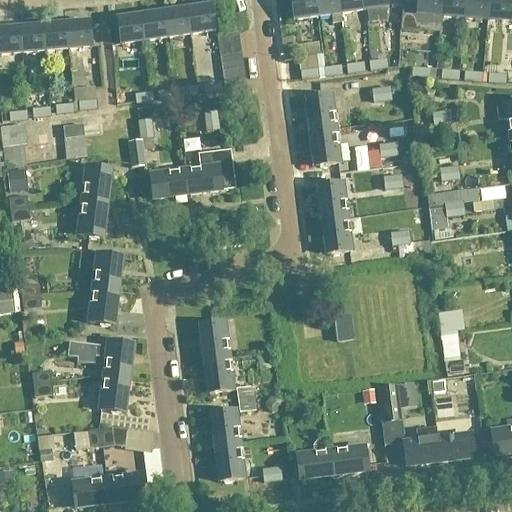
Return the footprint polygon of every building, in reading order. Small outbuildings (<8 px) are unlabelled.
[(288,0),(292,22),(315,19),(312,0),(288,0)] [(312,0),(315,19),(330,17),(338,16),(335,0),(312,0)] [(340,16),(360,13),(358,0),(335,0),(338,16),(340,16)] [(358,0),(360,13),(383,10),(382,0),(358,0)] [(437,36),(439,20),(440,0),(417,0),(417,2),(416,18),(414,34),(437,36)] [(463,0),(440,0),(439,20),(462,22),(463,0)] [(463,0),(462,22),(485,24),(486,0),(463,0)] [(510,0),(486,0),(485,24),(508,26),(510,0)] [(209,9),(185,12),(189,38),(212,34),(209,9)] [(185,12),(163,15),(166,41),(189,38),(185,12)] [(144,44),(166,41),(163,15),(140,18),(144,44)] [(340,16),(338,16),(330,17),(331,26),(340,24),(340,16)] [(121,47),(144,44),(140,18),(117,22),(121,47)] [(86,24),(62,26),(64,51),(88,50),(86,24)] [(62,26),(39,28),(41,53),(64,51),(62,26)] [(39,28),(16,29),(18,55),(41,53),(39,28)] [(0,56),(18,55),(16,29),(0,30),(0,56)] [(217,48),(238,45),(236,34),(216,37),(217,48)] [(219,59),(239,56),(238,45),(217,48),(219,59)] [(318,81),(322,81),(321,71),(323,70),(322,55),(297,59),(300,84),(318,81)] [(220,70),(241,67),(239,56),(219,59),(220,70)] [(368,74),(387,72),(385,62),(367,64),(368,74)] [(346,78),(364,75),(363,65),(344,68),(346,78)] [(222,80),(242,78),(241,67),(220,70),(222,80)] [(322,81),(341,78),(340,68),(323,70),(321,71),(322,81)] [(433,82),(434,72),(410,70),(409,80),(428,82),(433,82)] [(440,72),(439,82),(439,83),(457,84),(458,74),(440,72)] [(463,74),(462,83),(462,85),(480,86),(481,76),(463,74)] [(505,88),(505,87),(505,78),(487,76),(486,87),(505,88)] [(223,91),(244,88),(242,78),(222,80),(223,91)] [(201,88),(203,98),(221,95),(220,85),(201,88)] [(178,91),(179,101),(198,99),(196,88),(178,91)] [(155,94),(156,97),(157,104),(175,102),(174,91),(155,94)] [(389,104),(388,91),(369,93),(371,106),(389,104)] [(153,105),(151,97),(151,95),(133,97),(134,108),(153,105)] [(309,135),(332,132),(327,98),(317,100),(317,98),(307,99),(308,101),(304,102),(309,135)] [(77,115),(94,113),(96,113),(95,103),(76,105),(77,115)] [(506,122),(508,141),(511,140),(511,106),(503,107),(504,109),(494,111),(496,124),(506,122)] [(54,118),(73,116),(72,107),(53,108),(54,118)] [(31,122),(49,120),(49,110),(30,112),(31,122)] [(202,115),(205,133),(217,132),(214,113),(202,115)] [(27,124),(26,122),(26,114),(7,115),(8,126),(27,124)] [(429,117),(430,129),(449,127),(447,114),(429,117)] [(148,123),(136,125),(139,142),(151,141),(148,123)] [(25,139),(25,138),(24,128),(0,131),(0,133),(1,142),(25,139)] [(82,128),(62,131),(64,143),(83,140),(82,128)] [(334,148),(332,132),(309,135),(314,169),(317,168),(317,171),(327,169),(327,167),(337,166),(337,164),(347,163),(345,147),(334,148)] [(413,133),(369,132),(369,146),(413,146),(413,133)] [(25,139),(1,142),(2,152),(22,149),(26,149),(25,139)] [(64,143),(65,153),(84,151),(84,141),(64,143)] [(140,144),(127,146),(131,172),(143,170),(140,144)] [(378,161),(379,161),(396,159),(395,146),(376,149),(378,161)] [(4,162),(24,160),(22,149),(2,152),(4,162)] [(84,151),(65,153),(66,163),(85,161),(84,151)] [(198,172),(183,174),(186,198),(233,192),(228,152),(196,156),(198,172)] [(24,160),(4,162),(5,172),(25,170),(24,160)] [(85,169),(80,202),(104,205),(108,172),(105,172),(105,170),(95,169),(95,170),(85,169)] [(436,173),(437,180),(438,185),(456,183),(455,170),(436,172),(436,173)] [(152,202),(186,198),(183,174),(149,178),(150,188),(148,188),(149,199),(151,198),(152,202)] [(400,179),(382,181),(381,181),(382,193),(401,191),(400,179)] [(320,223),(344,220),(339,186),(329,188),(329,185),(319,187),(319,189),(316,190),(320,223)] [(446,231),(444,221),(443,221),(442,209),(460,207),(460,206),(477,204),(478,191),(425,198),(427,210),(430,233),(431,233),(432,242),(451,240),(450,234),(446,231)] [(24,198),(16,199),(7,200),(9,213),(26,210),(24,198)] [(100,239),(104,205),(80,202),(76,236),(86,237),(86,239),(96,240),(96,238),(100,239)] [(462,219),(460,207),(442,209),(443,221),(444,221),(462,219)] [(26,210),(9,213),(11,226),(28,223),(26,210)] [(338,255),(346,254),(349,254),(344,220),(320,223),(325,257),(329,256),(329,259),(339,257),(338,255)] [(390,250),(409,247),(407,235),(388,237),(390,250)] [(33,249),(28,238),(15,244),(21,255),(33,249)] [(106,258),(96,257),(92,290),(115,293),(119,260),(116,259),(116,257),(106,256),(106,258)] [(21,303),(39,300),(37,287),(19,290),(21,303)] [(111,326),(115,293),(92,290),(88,323),(98,325),(98,326),(108,327),(108,326),(111,326)] [(0,292),(0,319),(12,318),(9,291),(0,292)] [(21,303),(23,314),(23,315),(41,312),(39,300),(21,303)] [(333,321),(335,336),(336,345),(350,344),(347,319),(333,321)] [(203,362),(226,359),(222,325),(198,328),(203,362)] [(447,365),(463,365),(463,339),(447,339),(447,365)] [(103,379),(127,382),(131,349),(128,348),(128,347),(118,345),(118,347),(108,346),(107,351),(68,346),(66,361),(76,362),(75,366),(94,368),(94,361),(106,362),(103,379)] [(226,359),(203,362),(208,396),(231,393),(226,359)] [(30,377),(32,390),(50,387),(48,374),(30,377)] [(122,415),(127,382),(103,379),(102,394),(94,393),(92,408),(100,409),(99,412),(109,414),(109,415),(119,416),(119,415),(122,415)] [(52,400),(50,387),(32,390),(34,402),(52,400)] [(379,425),(399,423),(395,388),(377,391),(381,424),(379,425)] [(237,403),(253,401),(252,389),(235,391),(237,403)] [(270,417),(275,416),(279,410),(279,404),(274,400),(268,401),(264,406),(264,411),(270,417)] [(237,403),(238,415),(255,413),(253,401),(237,403)] [(213,449),(236,447),(232,413),(209,416),(213,449)] [(99,451),(110,449),(121,451),(124,433),(110,431),(97,433),(99,451)] [(404,469),(437,465),(434,441),(437,441),(435,431),(414,433),(415,444),(401,445),(404,469)] [(492,459),(511,456),(511,432),(489,435),(492,459)] [(88,452),(99,451),(97,433),(86,434),(88,452)] [(434,441),(437,465),(472,461),(469,437),(437,441),(434,441)] [(236,447),(213,449),(217,483),(220,483),(221,485),(231,484),(230,482),(240,480),(236,447)] [(329,453),(331,477),(365,473),(363,450),(329,453)] [(297,481),(331,477),(329,453),(295,457),(297,481)] [(261,485),(280,483),(278,470),(260,472),(261,485)] [(140,488),(138,488),(137,479),(104,483),(107,506),(140,502),(140,498),(141,498),(140,488)] [(107,506),(104,483),(71,488),(72,497),(70,497),(71,507),(73,507),(73,510),(107,506)]
